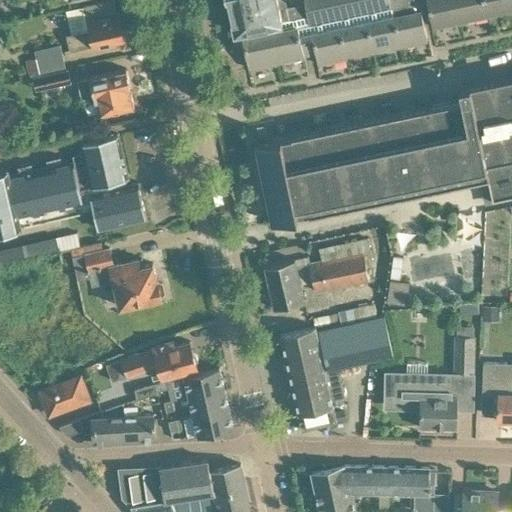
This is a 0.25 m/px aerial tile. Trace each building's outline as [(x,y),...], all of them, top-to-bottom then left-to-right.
[(118,13),(117,13),(113,0),(104,0),(83,5),(84,6),(65,10),(69,32),(66,32),(70,50),(120,39),(118,31),(122,30),(121,26),(124,25),(122,16),(119,17),(118,13)] [(304,54),(294,4),(287,6),(286,0),(285,0),(228,0),(235,28),(229,29),(233,49),(245,47),(249,68),(305,56),(304,54)] [(511,0),(304,0),(305,2),(294,4),(304,54),(316,52),(318,64),(428,40),(422,14),(430,12),(433,27),(511,9),(511,0)] [(68,68),(66,68),(60,44),(34,50),(36,57),(25,60),(29,74),(40,71),(41,74),(34,76),(69,68),(68,68)] [(37,89),(69,82),(72,81),(69,68),(34,76),(37,89)] [(95,95),(99,115),(134,107),(130,86),(131,85),(127,68),(78,79),(82,98),(95,95)] [(511,195),(511,76),(459,87),(462,99),(431,106),(420,108),(255,142),(272,222),(479,178),(488,176),(493,199),(511,195)] [(119,133),(81,142),(83,152),(90,185),(129,176),(119,133)] [(0,230),(22,226),(19,215),(83,200),(80,187),(90,185),(83,152),(73,154),(74,160),(10,175),(8,167),(0,169),(0,230)] [(147,217),(139,181),(90,193),(99,228),(147,217)] [(491,278),(493,230),(486,229),(484,278),(491,278)] [(4,247),(0,248),(0,262),(9,261),(29,256),(31,256),(59,249),(56,235),(26,242),(12,246),(4,247)] [(103,248),(101,241),(70,248),(77,279),(90,276),(92,285),(113,280),(119,306),(162,296),(158,278),(157,278),(153,262),(140,265),(138,258),(114,263),(110,247),(103,248)] [(316,289),(370,279),(365,253),(311,263),(316,289)] [(265,265),(275,308),(305,302),(295,259),(265,265)] [(478,314),(478,303),(459,305),(460,315),(478,314)] [(302,429),(337,421),(325,369),(394,353),(385,313),(316,329),(316,326),(280,334),(302,429)] [(454,323),(453,389),(473,390),(475,324),(454,323)] [(112,380),(159,364),(162,375),(197,365),(190,340),(175,345),(173,339),(153,345),(154,347),(106,363),(112,380)] [(498,418),(511,418),(511,362),(483,361),(482,393),(499,393),(498,418)] [(189,395),(224,387),(219,366),(184,374),(189,395)] [(40,389),(49,414),(90,398),(81,373),(40,389)] [(457,427),(458,396),(451,395),(452,374),(387,373),(387,405),(404,405),(404,396),(420,397),(419,426),(457,427)] [(166,381),(155,383),(157,391),(168,389),(166,381)] [(155,382),(135,388),(137,398),(157,392),(157,391),(155,383),(155,382)] [(183,417),(229,407),(224,387),(189,395),(193,414),(183,417)] [(175,409),(173,399),(164,401),(167,411),(175,409)] [(198,436),(233,428),(229,407),(183,417),(188,437),(198,435),(198,436)] [(125,441),(155,439),(154,413),(124,415),(125,441)] [(93,443),(125,441),(124,415),(123,415),(123,419),(92,421),(93,443)] [(68,435),(84,428),(79,417),(59,425),(68,435)] [(169,420),(171,431),(179,429),(177,418),(169,420)] [(160,465),(119,467),(123,496),(135,511),(177,511),(172,500),(214,494),(218,511),(251,511),(244,480),(241,463),(210,469),(208,458),(160,465)] [(356,508),(352,490),(345,464),(311,471),(319,504),(337,500),(340,511),(356,508)] [(390,493),(391,465),(345,464),(352,490),(364,491),(364,492),(390,493)] [(430,469),(430,466),(391,465),(390,493),(410,493),(409,508),(416,508),(416,511),(434,511),(447,511),(448,494),(429,494),(429,489),(431,489),(431,484),(434,484),(434,469),(430,469)] [(464,489),(464,493),(454,492),(453,511),(510,511),(511,507),(497,506),(498,490),(464,489)] [(371,511),(370,509),(356,508),(340,511),(337,500),(319,504),(320,511),(371,511)]
